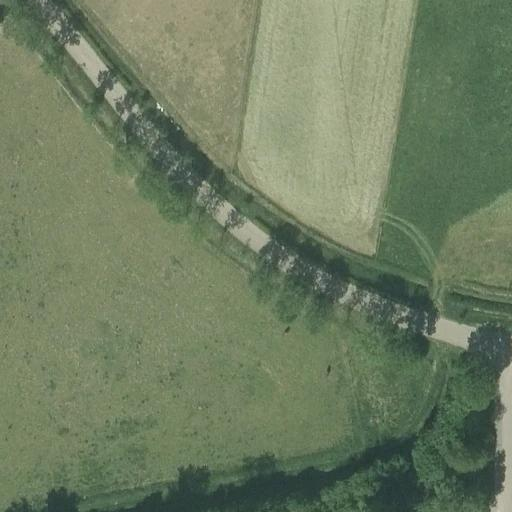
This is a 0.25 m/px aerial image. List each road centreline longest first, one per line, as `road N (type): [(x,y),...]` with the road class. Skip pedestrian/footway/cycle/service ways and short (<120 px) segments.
road 1 (unclassified): [(511,347),(350,295),(259,243),(174,169),(32,0)]
road 2 (unclassified): [(506,511),(511,353)]
